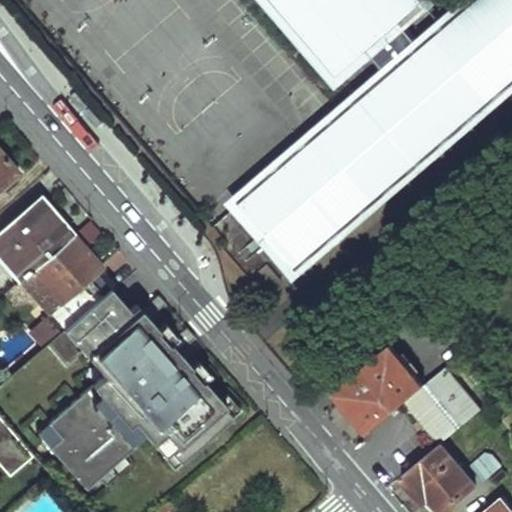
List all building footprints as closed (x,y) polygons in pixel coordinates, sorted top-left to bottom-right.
[(328,0),(375,55),(391,74),(375,87),(377,89),(267,184),(265,182),(239,205),(269,216),(273,212),(292,234),(288,238),(294,270),(449,136),(433,117),(446,106),(462,125),(511,81),(511,0),(481,0),(431,43),(429,41),(426,45),(404,19),(422,4),(417,0),(328,0)] [(449,136),(462,125),(446,106),(433,117),(449,136)] [(0,188),(23,169),(0,142),(0,188)] [(42,195),(0,231),(0,251),(23,277),(35,267),(75,232),(42,195)] [(75,232),(35,267),(66,300),(99,270),(104,265),(75,232)] [(65,326),(112,285),(99,270),(66,300),(52,312),(65,326)] [(112,285),(65,326),(86,350),(93,343),(102,354),(95,360),(105,372),(38,431),(88,487),(101,475),(125,454),(138,443),(135,440),(147,429),(144,426),(150,420),(161,432),(154,438),(167,453),(172,448),(183,459),(235,414),(226,404),(228,402),(223,396),(205,376),(203,378),(191,365),(193,364),(180,348),(185,343),(187,345),(198,335),(189,325),(178,334),(170,341),(159,328),(161,327),(153,317),(170,302),(161,292),(144,307),(139,302),(133,308),(112,285)] [(161,327),(159,328),(170,341),(178,334),(167,321),(161,327)] [(102,354),(93,343),(86,350),(95,360),(102,354)] [(336,390),(370,431),(406,401),(428,383),(394,343),(336,390)] [(193,364),(191,365),(203,378),(205,376),(211,371),(200,358),(193,364)] [(484,407),(450,365),(428,383),(406,401),(421,418),(427,426),(441,444),(443,442),(484,407)] [(229,390),(223,396),(228,402),(226,404),(235,414),(243,407),(229,390)] [(2,413),(0,414),(0,455),(11,469),(34,450),(2,413)] [(427,426),(421,418),(413,425),(416,428),(420,432),(427,426)] [(405,475),(422,496),(429,490),(446,511),(478,483),(443,442),(441,444),(405,475)] [(486,478),(501,466),(488,451),(474,464),(486,478)] [(125,454),(101,475),(108,483),(132,462),(125,454)] [(511,511),(511,504),(505,496),(485,511),(511,511)] [(171,511),(180,505),(174,497),(156,511),(171,511)]
